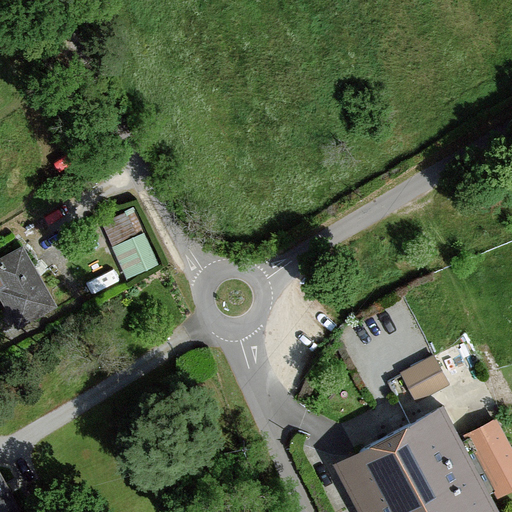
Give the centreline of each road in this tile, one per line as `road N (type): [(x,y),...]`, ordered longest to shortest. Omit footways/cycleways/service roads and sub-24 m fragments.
road 1 (unclassified): [(54,0),(210,278)]
road 2 (unclassified): [(260,283),(511,130)]
road 3 (unclassified): [(308,511),(237,327)]
